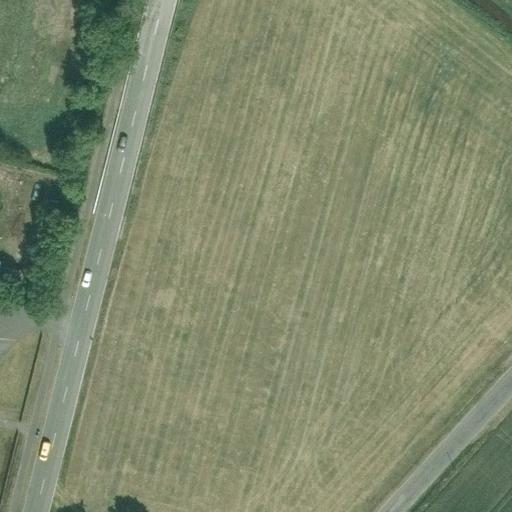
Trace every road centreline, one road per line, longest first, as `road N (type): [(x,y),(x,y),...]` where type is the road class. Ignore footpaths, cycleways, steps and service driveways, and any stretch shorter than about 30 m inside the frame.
road 1 (secondary): [(37,511),(165,0)]
road 2 (unclassified): [(511,378),(390,511)]
